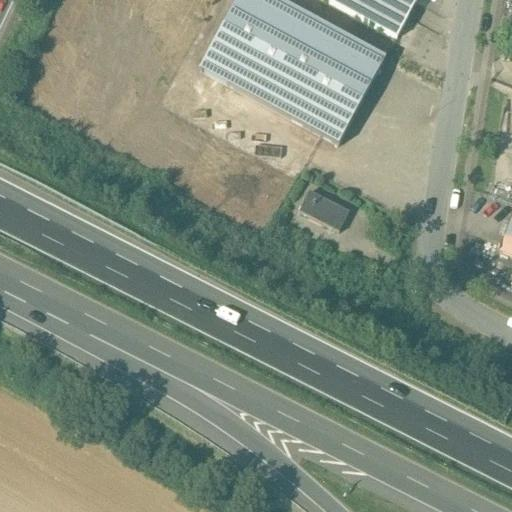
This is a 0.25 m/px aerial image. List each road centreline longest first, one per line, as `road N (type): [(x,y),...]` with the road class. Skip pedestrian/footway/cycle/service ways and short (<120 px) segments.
road 1 (motorway): [(511,485),(0,223)]
road 2 (motorway): [(96,331),(451,511)]
road 3 (residential): [(469,0),(430,229),(432,262),(459,308),(511,335)]
road 4 (motorway): [(96,331),(322,511)]
